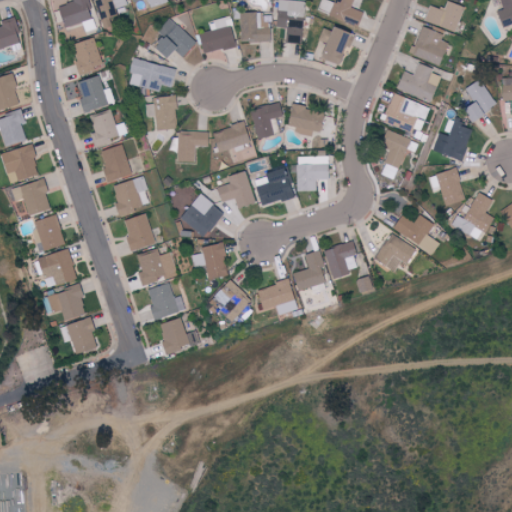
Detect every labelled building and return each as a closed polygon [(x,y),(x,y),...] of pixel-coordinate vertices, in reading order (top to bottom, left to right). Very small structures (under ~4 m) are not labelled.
[(82,23),(85,33),(97,30),(88,0),(76,0),(56,6),(62,29),(82,23)] [(116,9),(127,5),(125,0),(102,0),(109,19),(118,16),(116,9)] [(130,0),(131,3),(143,0),(146,0),(149,8),(167,3),(166,0),(130,0)] [(360,1),(358,0),(333,0),(332,3),(324,0),(320,0),(317,9),(329,13),(327,17),(356,28),(362,13),(356,12),(360,1)] [(511,24),(511,0),(498,0),(502,11),(494,13),(500,29),(511,24)] [(302,2),(277,1),(275,28),(286,29),(285,43),(300,44),(302,2)] [(462,9),(446,2),(442,12),(428,7),(422,21),(453,33),(462,9)] [(270,42),(269,14),(240,14),(240,43),(270,42)] [(197,34),(202,54),(236,47),(230,18),(209,22),(211,31),(197,34)] [(184,58),(195,39),(167,22),(149,51),(165,60),(170,51),(184,58)] [(334,67),(341,48),(348,51),(353,38),(323,26),(318,41),(323,43),(316,60),(334,67)] [(445,43),(440,42),(442,34),(419,29),(415,49),(420,51),(418,60),(440,65),(445,43)] [(73,44),(77,62),(74,63),(77,76),(94,72),(93,67),(101,65),(94,39),(73,44)] [(170,88),(175,70),(131,59),(128,73),(132,73),(129,85),(159,92),(161,86),(170,88)] [(440,74),(416,66),(413,76),(401,72),(396,90),(431,102),(440,74)] [(0,111),(21,104),(10,74),(0,77),(0,111)] [(115,103),(110,88),(102,91),(98,76),(76,83),(82,99),(77,101),(81,114),(115,103)] [(511,78),(500,79),(501,102),(511,101),(511,78)] [(468,122),(495,107),(480,81),(465,90),(473,104),(462,111),(468,122)] [(420,135),(430,108),(393,94),(383,121),(420,135)] [(155,131),(176,129),(174,96),(146,98),(147,118),(154,118),(155,131)] [(280,133),(275,119),(284,116),(278,102),(248,112),(258,140),(280,133)] [(286,129),(317,136),(322,113),(291,106),(286,129)] [(0,132),(5,147),(26,141),(21,125),(25,123),(21,112),(0,118),(0,132)] [(129,136),(126,123),(114,126),(111,112),(90,116),(94,133),(91,134),(94,144),(129,136)] [(432,152),(460,162),(473,129),(449,121),(445,133),(440,132),(432,152)] [(233,151),(250,146),(243,123),(211,133),(217,154),(233,149),(233,151)] [(206,147),(207,133),(178,132),(177,162),(193,163),(194,146),(206,147)] [(137,174),(133,158),(125,160),(122,145),(99,151),(106,181),(137,174)] [(6,154),(14,182),(39,174),(31,147),(6,154)] [(315,192),(315,180),(327,180),(327,157),(296,157),(296,191),(315,192)] [(284,169),(252,179),(260,207),(292,197),(284,169)] [(429,176),(433,192),(440,190),(444,206),(462,201),(454,170),(429,176)] [(233,199),(236,209),(255,203),(245,171),(226,177),(228,184),(215,189),(219,203),(233,199)] [(116,215),(149,207),(143,178),(112,185),(117,204),(114,205),(116,215)] [(14,202),(23,200),(28,216),(51,209),(42,180),(11,189),(14,202)] [(204,238),(223,213),(199,194),(180,219),(204,238)] [(464,219),(455,215),(450,228),(482,241),(492,217),(485,214),(491,200),(475,194),(464,219)] [(511,226),(511,201),(503,205),(511,227),(511,226)] [(129,252),(154,244),(145,214),(123,220),(129,238),(124,240),(129,252)] [(31,232),(38,253),(65,244),(55,215),(33,222),(36,231),(31,232)] [(432,254),(438,243),(427,236),(433,225),(419,216),(414,224),(400,216),(391,230),(432,254)] [(405,265),(415,250),(390,234),(374,259),(394,272),(401,262),(405,265)] [(332,278),(358,271),(350,243),(324,250),(332,278)] [(191,256),(193,268),(204,266),(206,279),(226,276),(221,244),(200,248),(201,254),(191,256)] [(177,272),(172,253),(159,257),(157,250),(136,256),(141,272),(137,273),(141,286),(156,282),(155,279),(177,272)] [(311,288),(313,296),(327,292),(321,268),(324,267),(320,251),(303,255),(307,270),(292,274),(296,292),(311,288)] [(371,289),(367,277),(355,281),(359,293),(371,289)] [(217,313),(231,324),(250,300),(227,281),(212,299),(222,306),(217,313)] [(295,311),(288,281),(256,290),(261,311),(275,308),(277,316),(295,311)] [(180,297),(173,299),(168,284),(147,291),(152,307),(148,308),(152,321),(184,311),(180,297)] [(60,311),(64,321),(87,314),(77,286),(46,296),(52,314),(60,311)] [(64,343),(71,341),(75,355),(97,349),(89,319),(59,327),(64,343)] [(163,354),(199,344),(195,331),(185,334),(180,319),(158,325),(163,343),(160,343),(163,354)]
